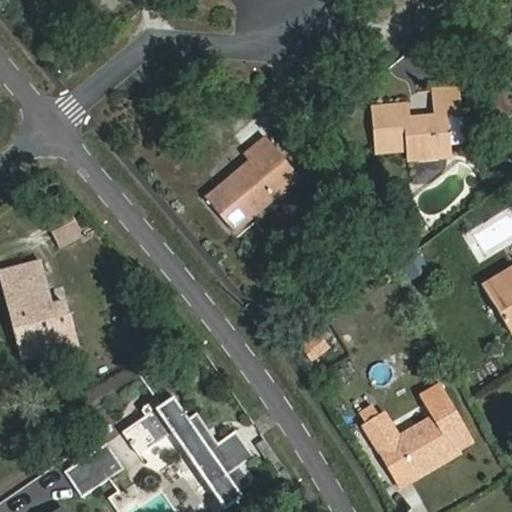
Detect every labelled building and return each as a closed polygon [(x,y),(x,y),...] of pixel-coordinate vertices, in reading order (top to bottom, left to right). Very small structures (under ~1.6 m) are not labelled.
[(460,113),(458,87),(432,89),(434,117),(407,119),(406,105),(376,107),(380,150),(411,147),(412,158),(450,155),(446,114),(460,113)] [(234,230),(300,176),(267,137),(245,154),(251,162),(209,198),(234,230)] [(63,246),(80,238),(68,214),(51,222),(63,246)] [(26,357),(75,344),(65,305),(53,309),(41,263),(4,272),(26,357)] [(511,267),(484,284),(511,332),(511,267)] [(319,333),(301,346),(313,363),(331,350),(319,333)] [(154,368),(141,375),(163,407),(175,398),(154,368)] [(433,414),(399,433),(408,449),(403,452),(418,479),(437,468),(434,463),(461,447),(475,439),(442,383),(422,395),(433,414)] [(175,398),(163,407),(159,409),(167,421),(160,425),(152,414),(126,432),(142,456),(174,434),(227,509),(243,498),(239,492),(251,484),(240,467),(254,458),(237,432),(219,444),(197,413),(188,419),(175,398)] [(396,438),(394,436),(394,427),(384,413),(380,416),(374,408),(362,417),(367,425),(363,428),(378,449),(396,438)] [(408,449),(399,433),(394,436),(396,438),(403,452),(408,449)] [(401,489),(418,479),(403,452),(396,438),(378,449),(401,489)] [(84,499),(125,470),(108,444),(66,472),(84,499)] [(464,452),(461,447),(434,463),(437,468),(464,452)]
